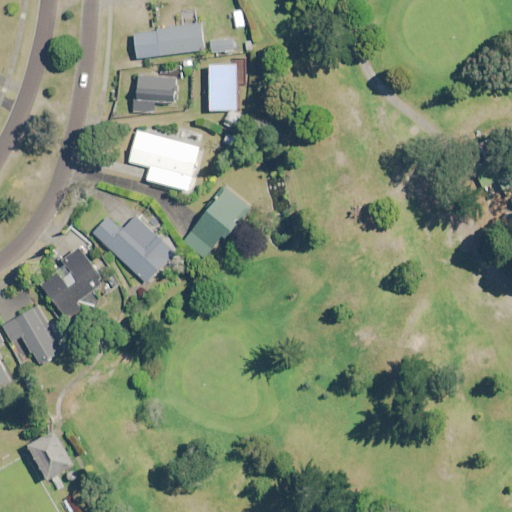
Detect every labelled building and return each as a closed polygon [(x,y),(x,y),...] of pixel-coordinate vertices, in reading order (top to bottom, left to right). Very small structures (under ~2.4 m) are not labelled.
[(246,27),(244,11),(235,12),(238,29),(246,27)] [(207,50),(203,25),(137,34),(141,60),(207,50)] [(236,52),(236,38),(213,39),(214,53),(236,52)] [(250,87),(250,61),(232,61),(232,66),(213,66),(213,111),(239,111),(239,86),(250,87)] [(133,72),(124,71),(122,86),(131,87),(133,72)] [(179,80),(141,76),(137,111),(156,113),(157,102),(177,104),(179,80)] [(202,148),(140,132),(132,162),(153,168),(149,181),(191,191),(202,148)] [(511,186),(511,152),(475,169),(483,188),(499,181),(504,190),(511,186)] [(254,210),(229,190),(186,242),(207,259),(225,237),(228,239),(240,225),(236,223),(244,213),(248,216),(254,210)] [(177,253),(138,217),(125,232),(110,218),(96,234),(149,283),(177,253)] [(104,278),(82,249),(65,262),(40,280),(76,328),(90,318),(80,304),(108,283),(104,278)] [(65,352),(39,307),(6,327),(15,343),(25,336),(42,365),(65,352)] [(0,346),(6,343),(0,331),(0,389),(13,383),(0,359),(0,346)] [(77,466),(58,432),(33,446),(53,480),(77,466)]
